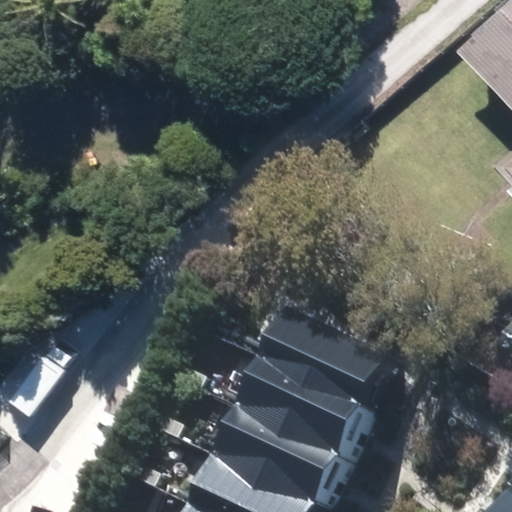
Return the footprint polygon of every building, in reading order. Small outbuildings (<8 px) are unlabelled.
[(511,19),(474,55),(511,96),(511,19)] [(377,414),(400,366),(281,310),(258,358),(377,414)] [(354,462),(377,414),(258,358),(235,406),(354,462)] [(331,511),(354,462),(235,406),(212,454),(331,511)] [(209,511),(330,511),(331,511),(212,454),(189,502),(209,511)] [(209,511),(189,502),(184,511),(209,511)]
